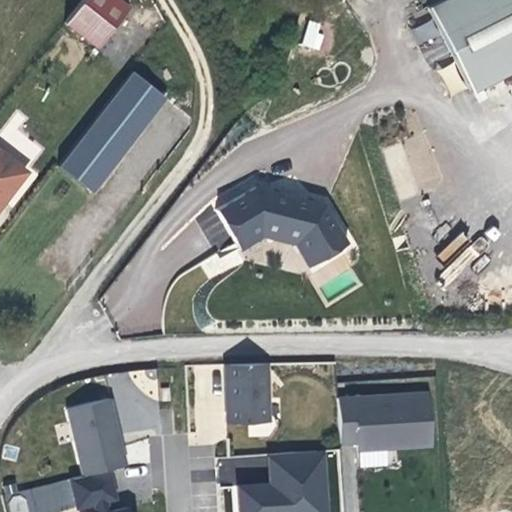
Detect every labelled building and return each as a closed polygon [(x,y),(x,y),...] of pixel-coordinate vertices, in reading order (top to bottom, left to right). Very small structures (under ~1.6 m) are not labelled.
[(127,8),(117,0),(80,0),(63,23),(94,48),(127,8)] [(511,0),(436,0),(430,3),(471,89),(511,69),(511,0)] [(317,50),(325,24),(309,20),(301,45),(317,50)] [(165,95),(133,67),(60,161),(92,189),(165,95)] [(0,201),(24,172),(0,152),(0,201)] [(285,179),(226,210),(247,249),(273,235),(306,241),(321,267),(362,246),(337,197),(285,179)] [(202,260),(209,277),(242,262),(234,245),(202,260)] [(262,418),(261,359),(223,360),(223,375),(217,375),(219,419),(262,418)] [(431,389),(338,392),(340,440),(354,439),(354,446),(432,444),(431,389)] [(58,406),(74,471),(74,472),(118,461),(118,460),(113,441),(112,441),(105,416),(107,415),(102,395),(58,406)] [(113,441),(107,415),(105,416),(112,441),(113,441)] [(277,480),(247,482),(247,511),(335,511),(334,455),(276,455),(277,480)]
